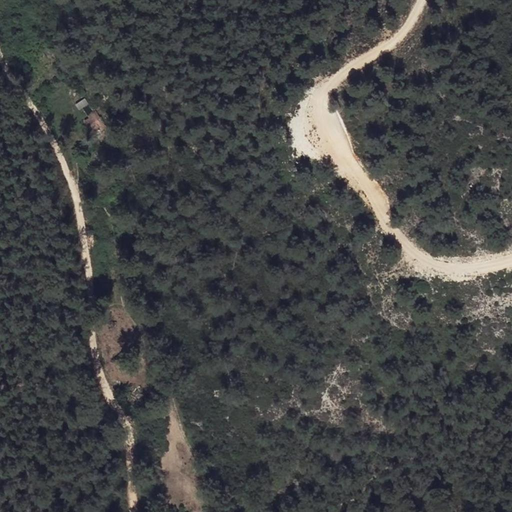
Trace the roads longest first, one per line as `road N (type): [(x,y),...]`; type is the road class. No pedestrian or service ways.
road 1 (track): [(0,68),(51,129),(66,171),(84,265),(85,341),(127,430),(131,511)]
road 2 (track): [(511,256),(461,266),(412,255),(314,122),(336,78),(403,37),(422,0)]
